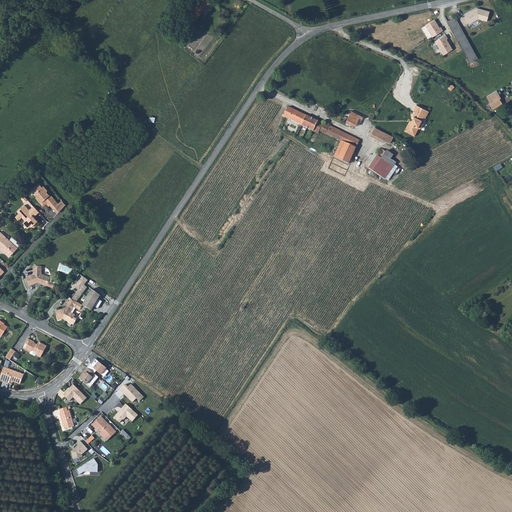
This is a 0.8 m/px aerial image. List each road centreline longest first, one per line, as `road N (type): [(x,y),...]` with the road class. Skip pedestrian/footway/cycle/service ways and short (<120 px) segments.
road 1 (track): [(89,342),(215,424),(292,323),(434,429),(511,473)]
road 2 (unclassified): [(308,35),(257,87),(85,348)]
road 3 (track): [(204,169),(147,132),(68,207)]
road 4 (unclassified): [(457,0),(308,35)]
